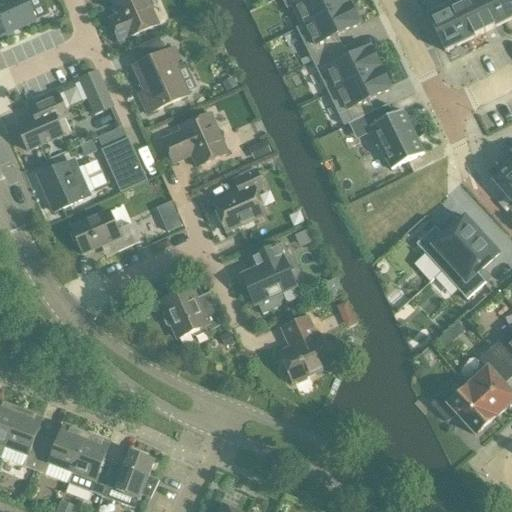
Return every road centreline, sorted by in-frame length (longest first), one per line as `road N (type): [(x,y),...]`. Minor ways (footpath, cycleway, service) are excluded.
road 1 (residential): [(0,376),(195,455)]
road 2 (tertiary): [(391,511),(328,467),(212,414)]
road 3 (residential): [(511,75),(443,108),(392,0)]
road 4 (tertiary): [(212,414),(137,375),(62,309)]
road 5 (residential): [(62,309),(206,250)]
